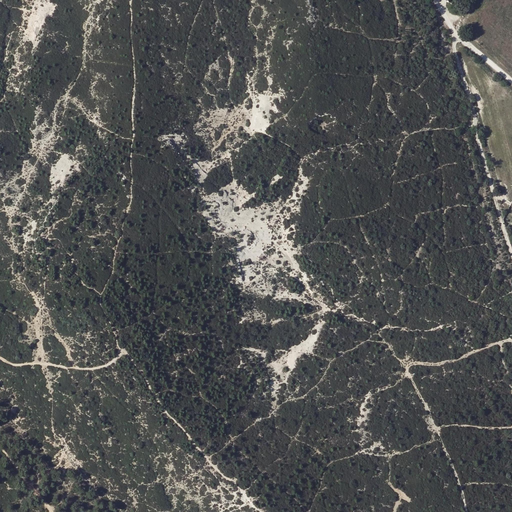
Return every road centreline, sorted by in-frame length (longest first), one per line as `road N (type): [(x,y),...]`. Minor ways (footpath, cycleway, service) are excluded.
road 1 (track): [(466,511),(407,365),(459,359),(511,339)]
road 2 (track): [(454,35),(459,82),(511,253)]
road 3 (track): [(126,352),(98,367),(18,365),(0,355)]
